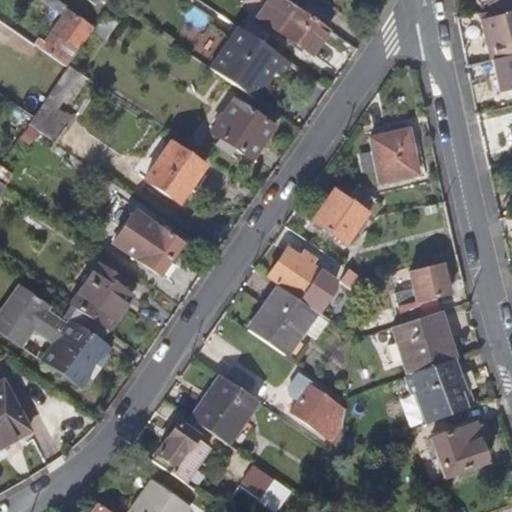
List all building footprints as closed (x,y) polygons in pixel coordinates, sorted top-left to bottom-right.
[(264,0),(251,19),(296,53),(297,52),(307,39),(313,44),(322,31),(292,10),(289,8),(277,0),(264,0)] [(277,0),(289,8),(292,10),(299,0),(277,0)] [(511,8),(474,19),(483,60),(488,59),(511,52),(511,8)] [(49,34),(68,48),(82,29),(62,15),(49,34)] [(283,66),(231,30),(201,72),(247,104),(267,75),(274,80),(283,66)] [(303,57),(313,44),(307,39),(297,52),(303,57)] [(511,52),(488,59),(496,91),(511,86),(511,52)] [(263,134),(223,106),(202,136),(206,138),(201,145),(213,153),(217,147),(242,164),(263,134)] [(56,130),(32,113),(28,119),(22,128),(47,144),(56,130)] [(511,123),(494,129),(504,164),(511,161),(511,123)] [(365,143),(374,186),(413,179),(404,136),(365,143)] [(171,205),(196,170),(163,148),(139,183),(171,205)] [(0,197),(8,184),(0,178),(0,197)] [(345,192),(337,204),(356,217),(364,205),(345,192)] [(333,249),(356,217),(337,204),(324,194),(301,226),(333,249)] [(176,249),(132,219),(110,249),(153,280),(176,249)] [(295,302),(319,269),(309,262),(306,267),(283,250),(262,278),(295,302)] [(90,263),(60,305),(68,310),(99,332),(123,297),(102,281),(106,275),(90,263)] [(409,275),(414,307),(446,301),(445,290),(452,289),(450,279),(443,280),(441,270),(409,275)] [(328,292),(355,312),(358,288),(340,275),(328,292)] [(269,292),(239,334),(275,359),(305,317),(269,292)] [(92,341),(99,332),(68,310),(62,319),(25,293),(0,327),(0,330),(22,346),(33,330),(53,344),(43,359),(71,379),(77,371),(81,375),(93,358),(89,354),(96,344),(92,341)] [(393,330),(412,379),(449,362),(458,359),(438,312),(393,330)] [(469,409),(463,394),(456,378),(449,362),(412,379),(408,381),(415,398),(412,399),(423,428),(469,409)] [(226,372),(217,385),(236,399),(246,386),(226,372)] [(456,378),(463,394),(473,390),(466,374),(456,378)] [(415,398),(408,381),(399,384),(406,401),(412,399),(415,398)] [(215,449),(245,406),(236,399),(217,385),(212,382),(181,425),(215,449)] [(0,443),(23,432),(0,385),(0,443)] [(322,443),(340,418),(340,416),(302,388),(283,414),(322,443)] [(478,445),(471,428),(469,424),(423,443),(440,483),(486,464),(478,445)] [(471,428),(478,445),(487,441),(480,424),(471,428)] [(192,447),(181,439),(184,435),(170,425),(148,456),(161,466),(157,472),(168,479),(192,447)] [(348,439),(361,434),(358,425),(345,431),(348,439)] [(256,500),(266,485),(245,470),(236,485),(256,500)] [(147,481),(123,511),(179,511),(182,507),(147,481)]
